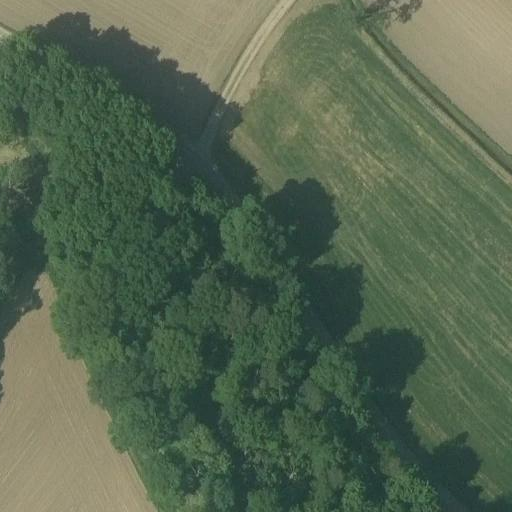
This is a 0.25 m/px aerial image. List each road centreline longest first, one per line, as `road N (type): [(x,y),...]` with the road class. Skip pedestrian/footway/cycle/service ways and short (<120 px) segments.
road 1 (residential): [(0,33),(113,91),(196,151),(387,429),(467,511)]
road 2 (track): [(170,511),(77,325),(196,151)]
road 3 (track): [(0,156),(45,165),(139,234)]
